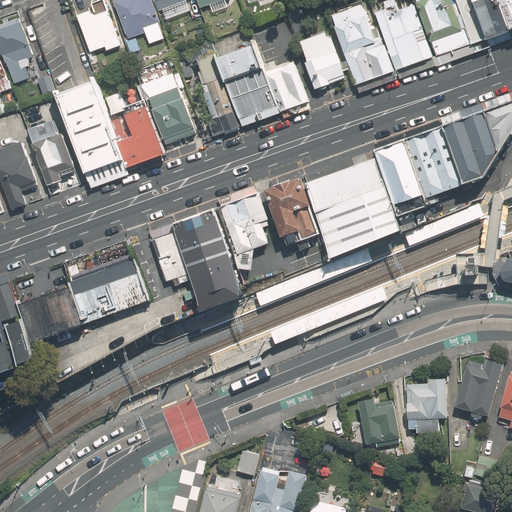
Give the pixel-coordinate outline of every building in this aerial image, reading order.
[(84,0),(73,0),(93,53),(107,48),(109,52),(122,47),(110,12),(94,18),(92,12),(90,13),(84,0)] [(139,0),(125,0),(117,3),(130,39),(148,33),(146,29),(162,23),(153,0),(142,0),(140,1),(139,0)] [(156,0),(161,12),(189,2),(188,0),(156,0)] [(199,0),(203,9),(226,0),(199,0)] [(434,55),(416,4),(401,9),(397,0),(387,4),(389,8),(378,12),(398,68),(434,55)] [(420,0),(422,4),(421,4),(439,54),(472,42),(459,5),(457,6),(454,0),(420,0)] [(488,36),(475,0),(457,0),(459,5),(472,42),(488,36)] [(508,29),(498,0),(475,0),(488,36),(508,29)] [(511,0),(498,0),(508,29),(511,28),(511,0)] [(396,70),(381,28),(376,30),(371,18),(370,19),(366,8),(337,18),(341,30),(340,30),(349,55),(347,55),(358,83),(396,70)] [(302,9),(290,13),(298,36),(310,32),(302,9)] [(22,24),(20,20),(0,27),(0,45),(4,57),(5,57),(8,64),(9,64),(17,85),(32,79),(28,67),(31,66),(30,61),(35,59),(31,47),(32,47),(23,23),(22,24)] [(329,40),(327,36),(304,44),(311,65),(309,66),(318,91),(349,81),(346,72),(350,70),(348,63),(343,65),(340,55),(338,56),(332,39),(329,40)] [(134,40),(128,42),(131,50),(137,48),(134,40)] [(281,111),(270,78),(258,45),(220,59),(244,125),(281,111)] [(12,89),(7,77),(8,77),(0,54),(0,92),(1,94),(12,89)] [(244,125),(220,59),(218,55),(202,61),(213,92),(206,95),(215,121),(222,118),(227,131),(244,125)] [(299,68),(270,78),(281,111),(311,100),(299,68)] [(56,92),(50,75),(38,79),(44,96),(56,92)] [(126,160),(120,143),(97,81),(84,86),(59,94),(87,173),(126,160)] [(199,135),(182,88),(153,99),(170,146),(199,135)] [(106,98),(112,116),(127,110),(120,93),(106,98)] [(466,183),(484,177),(500,152),(511,132),(511,100),(486,111),(445,125),(466,183)] [(120,143),(126,160),(129,167),(166,153),(150,109),(131,117),(138,137),(120,143)] [(63,137),(57,121),(34,130),(39,145),(37,146),(52,187),(67,182),(65,178),(80,173),(67,135),(63,137)] [(445,125),(406,139),(427,197),(466,183),(445,125)] [(429,205),(427,197),(406,139),(377,149),(379,156),(400,215),(429,205)] [(30,156),(24,140),(0,149),(0,158),(3,166),(1,166),(16,207),(30,201),(25,190),(42,184),(31,155),(30,156)] [(333,257),(404,228),(400,215),(379,156),(307,183),(333,257)] [(313,245),(310,236),(320,232),(311,205),(312,204),(303,177),(266,190),(283,236),(286,235),(289,244),(298,241),(301,249),(313,245)] [(270,242),(265,226),(271,224),(261,192),(259,193),(223,206),(219,207),(239,267),(255,268),(257,247),(270,242)] [(479,203),(406,232),(411,245),(485,216),(479,203)] [(203,309),(245,294),(215,209),(176,223),(178,230),(176,231),(191,273),(203,309)] [(168,281),(191,273),(176,231),(153,239),(168,281)] [(368,248),(258,292),(263,305),(373,261),(368,248)] [(70,281),(72,285),(85,324),(151,301),(136,258),(102,270),(70,281)] [(511,260),(508,262),(497,279),(511,283),(511,260)] [(475,272),(475,263),(468,263),(468,272),(466,272),(466,283),(477,283),(477,272),(475,272)] [(0,311),(4,323),(22,316),(10,283),(0,286),(0,311)] [(21,303),(34,342),(85,324),(72,285),(21,303)] [(273,330),(278,342),(380,302),(375,289),(273,330)] [(21,362),(35,357),(37,357),(22,318),(21,318),(7,323),(21,362)] [(489,364),(473,359),(472,363),(470,363),(459,406),(475,411),(474,416),(485,419),(486,413),(492,415),(506,364),(491,360),(489,364)] [(511,375),(503,406),(505,407),(502,415),(511,417),(511,423),(511,426),(511,375)] [(434,421),(444,421),(443,382),(427,383),(427,387),(404,388),(405,432),(413,431),(413,436),(434,435),(434,421)] [(379,446),(402,441),(393,400),(376,403),(375,398),(360,401),(369,444),(378,442),(379,446)] [(322,441),(320,449),(332,452),(334,444),(322,441)] [(416,450),(410,441),(398,449),(404,459),(416,450)] [(256,474),(261,455),(244,451),(240,470),(256,474)] [(505,461),(482,455),(477,475),(499,482),(505,461)] [(373,457),(367,482),(384,486),(390,461),(373,457)] [(395,458),(392,467),(399,469),(401,460),(395,458)] [(265,467),(253,511),(297,511),(298,509),(300,510),(309,474),(292,470),(289,480),(285,479),(282,478),(284,472),(265,467)] [(462,507),(480,511),(496,511),(502,493),(468,485),(462,507)] [(242,494),(211,486),(210,489),(209,489),(202,511),(238,511),(242,498),(241,497),(242,494)] [(348,511),(350,508),(316,499),(312,511),(348,511)]
